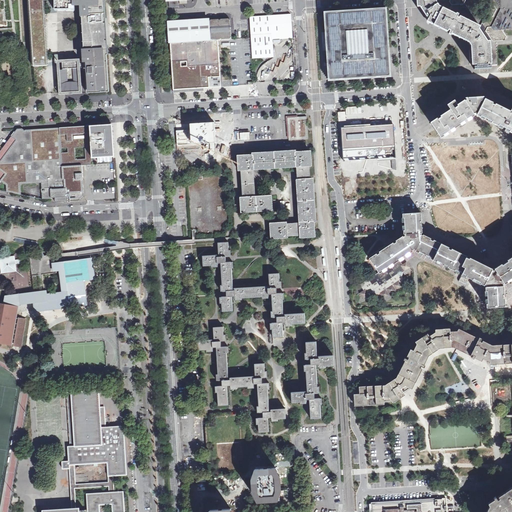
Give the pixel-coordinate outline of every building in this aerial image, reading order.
[(43,0),(29,0),(34,67),(48,66),(45,26),(43,0)] [(82,4),(82,15),(83,33),(107,32),(107,16),(105,0),(56,0),(56,10),(77,10),(76,4),(79,4),(82,4)] [(473,46),(474,64),(477,64),(489,64),(488,42),(488,40),(480,29),(479,28),(457,17),(448,13),(441,10),(434,6),(434,0),(418,0),(419,7),(428,19),(434,22),(449,30),(453,32),(461,36),(470,41),(473,46)] [(479,27),(479,28),(480,29),(488,40),(488,42),(505,40),(506,37),(503,29),(511,29),(511,0),(450,0),(450,2),(452,5),(448,13),(457,17),(462,8),(473,7),(475,3),(472,0),(485,0),(490,6),(486,13),(489,17),(487,20),(483,20),(479,27)] [(336,11),(324,12),(325,28),(326,35),(326,44),(329,81),(391,77),(387,8),(336,11)] [(250,17),(253,58),(274,57),(273,40),(292,38),(291,14),(250,17)] [(230,18),(210,20),(211,41),(231,40),(230,18)] [(169,22),(170,43),(211,41),(210,20),(169,22)] [(108,47),(107,32),(83,33),(84,49),(85,61),(82,61),(80,61),(80,59),(57,60),(60,95),(82,93),(80,68),(85,67),(87,93),(111,92),(108,47)] [(211,41),(170,43),(173,78),(240,73),(239,40),(231,40),(211,41)] [(511,114),(484,100),(482,100),(479,99),(476,98),(467,101),(465,102),(465,100),(464,101),(462,98),(460,99),(462,102),(460,103),(458,101),(456,102),(458,105),(457,105),(458,106),(455,108),(455,107),(454,107),(441,116),(442,117),(439,119),(438,118),(431,122),(431,123),(432,125),(433,127),(435,129),(436,130),(441,138),(444,136),(443,135),(447,132),(448,133),(447,132),(450,130),(451,131),(451,130),(455,127),(455,128),(461,124),(460,123),(464,121),(464,122),(468,120),(467,119),(471,116),(472,118),(474,116),(475,116),(474,114),(475,113),(477,114),(511,130),(511,114)] [(289,141),(309,140),(308,117),(298,118),(298,116),(286,117),(288,139),(289,139),(289,141)] [(113,157),(111,124),(90,126),(92,158),(113,157)] [(90,126),(59,128),(25,130),(25,131),(22,128),(17,129),(12,137),(0,152),(0,181),(6,185),(7,192),(21,195),(21,179),(42,183),(42,199),(52,199),(52,198),(58,198),(59,199),(61,201),(64,202),(65,202),(65,197),(78,196),(80,194),(79,191),(82,191),(83,190),(83,185),(83,182),(82,165),(93,164),(92,158),(90,126)] [(251,155),(238,156),(238,165),(239,171),(243,170),(244,198),(241,198),(241,199),(241,202),(242,212),(270,210),(272,210),(271,196),(270,197),(256,197),(254,197),(253,169),(255,169),(257,169),(267,168),(269,168),(271,168),(278,168),(280,167),(294,167),(298,167),(299,181),(297,181),(298,194),(298,196),(299,210),(299,222),(299,224),(291,225),(288,225),(287,225),(286,223),(271,224),(271,238),(281,237),(283,237),(287,237),(287,235),(300,234),(300,237),(314,237),(313,223),(313,221),(315,221),(314,212),(314,209),(313,192),(313,187),(313,184),(312,180),(309,180),(308,166),(312,166),(311,152),(301,152),(295,152),(295,151),(253,154),(253,155),(251,155)] [(202,163),(195,163),(195,180),(189,181),(191,229),(198,228),(198,235),(207,234),(224,233),(224,227),(230,227),(228,178),(220,178),(220,172),(203,173),(202,163)] [(511,258),(502,266),(500,267),(498,269),(495,270),(494,271),(492,270),(492,269),(485,265),(470,258),(460,253),(459,252),(452,249),(451,250),(448,249),(449,247),(441,244),(434,240),(433,241),(430,240),(431,239),(423,235),(423,236),(421,235),(421,233),(422,233),(422,224),(420,224),(420,221),(422,221),(421,213),(410,213),(407,214),(403,214),(404,214),(404,217),(403,218),(403,222),(405,222),(405,225),(404,225),(404,230),(405,230),(405,234),(404,234),(406,234),(406,236),(404,237),(403,236),(396,241),(397,242),(394,244),(393,243),(387,247),(380,252),(379,252),(380,253),(378,255),(377,254),(376,254),(370,258),(375,266),(378,272),(380,274),(379,272),(382,270),(383,272),(387,269),(386,267),(388,266),(389,267),(393,265),(392,263),(398,260),(399,259),(400,260),(403,258),(403,256),(405,255),(406,256),(408,255),(410,253),(409,252),(412,250),(413,251),(412,250),(414,249),(416,250),(415,251),(416,251),(416,250),(420,252),(419,253),(423,255),(424,253),(426,255),(426,256),(431,259),(432,257),(434,258),(438,261),(437,262),(441,264),(442,262),(445,264),(444,265),(449,268),(450,266),(452,267),(451,269),(452,269),(453,268),(456,269),(455,271),(459,273),(460,271),(463,273),(462,274),(468,277),(468,276),(470,276),(478,280),(477,282),(484,285),(485,284),(487,285),(487,287),(488,295),(488,307),(490,307),(503,306),(502,286),(502,284),(504,283),(509,279),(511,276),(511,258)] [(228,242),(218,243),(219,257),(217,257),(217,255),(203,256),(203,266),(211,265),(212,267),(217,267),(217,262),(221,262),(223,285),(220,285),(221,291),(227,291),(227,297),(220,297),(220,303),(222,303),(222,311),(232,310),(232,297),(235,296),(236,300),(241,300),(241,298),(262,297),(262,299),(268,299),(268,294),(272,294),(273,311),(271,311),(271,317),(277,317),(277,323),(270,324),(270,330),(273,330),(273,337),(283,336),(282,323),(286,323),(286,326),(292,326),(292,324),(305,323),(305,313),(285,314),(285,316),(283,316),(283,310),(282,293),(276,294),(276,288),(279,288),(280,288),(279,273),(269,274),(270,288),(268,288),(268,286),(235,288),(235,290),(233,291),(232,268),(233,268),(233,261),(226,262),(226,257),(229,256),(228,242)] [(495,255),(502,266),(511,258),(511,247),(510,249),(506,242),(495,250),(497,254),(495,255)] [(0,303),(0,342),(21,347),(26,318),(16,317),(19,307),(12,306),(13,305),(36,301),(37,311),(66,307),(66,306),(89,304),(89,301),(84,301),(81,280),(92,279),(90,259),(79,261),(78,254),(64,256),(64,261),(61,261),(61,263),(56,264),(55,258),(31,262),(32,274),(38,273),(65,269),(68,296),(47,299),(47,292),(7,296),(6,301),(9,302),(9,305),(0,303)] [(14,257),(0,258),(2,272),(16,271),(15,264),(22,263),(22,260),(15,261),(14,257)] [(400,260),(399,259),(398,260),(392,263),(393,265),(389,267),(388,266),(386,267),(387,269),(383,272),(382,270),(379,272),(380,274),(378,272),(360,285),(364,290),(360,293),(364,299),(371,294),(375,295),(376,297),(379,297),(380,300),(382,300),(404,286),(405,283),(403,281),(404,278),(402,276),(403,273),(410,267),(407,262),(403,264),(400,260)] [(468,277),(462,274),(458,281),(466,285),(468,282),(468,281),(470,276),(468,276),(468,277)] [(475,285),(473,288),(478,291),(478,296),(488,295),(487,287),(487,285),(485,284),(484,285),(477,282),(475,285)] [(285,408),(271,409),(271,412),(269,412),(268,389),(270,389),(269,383),(263,383),(262,378),(267,378),(267,371),(265,371),(265,363),(254,364),(255,378),(253,378),(253,376),(230,377),(230,380),(228,380),(226,353),(228,353),(228,347),(221,347),(221,341),(226,341),(225,335),(224,335),(223,327),(213,328),(214,342),(212,342),(212,340),(198,341),(199,351),(207,350),(207,352),(213,351),(213,348),(216,348),(218,374),(216,374),(216,381),(221,380),(221,386),(215,386),(215,392),(217,392),(218,406),(228,405),(227,386),(231,386),(231,389),(237,389),(237,387),(248,387),(248,388),(254,388),(253,384),(258,384),(259,407),(257,407),(258,413),(262,412),(263,418),(256,418),(256,425),(258,425),(259,432),(269,432),(268,418),(272,417),(272,421),(278,421),(278,419),(286,418),(285,408)] [(488,362),(511,360),(511,345),(493,347),(492,347),(486,344),(457,329),(449,330),(449,345),(453,345),(488,362)] [(444,345),(449,345),(449,330),(439,330),(435,331),(415,344),(398,379),(385,387),(359,388),(359,393),(354,394),(355,401),(355,403),(391,401),(405,392),(410,389),(427,354),(439,346),(444,345)] [(310,359),(310,365),(304,365),(304,372),(306,371),(307,394),(305,394),(305,392),(291,393),(292,402),(300,402),(300,404),(306,403),(305,400),(309,400),(310,419),(321,418),(320,405),(322,405),(322,398),(314,399),(313,393),(320,393),(319,386),(318,387),(316,364),(319,364),(320,368),(326,368),(326,366),(334,365),(333,355),(319,356),(319,358),(317,358),(316,342),(306,342),(307,353),(305,353),(305,359),(310,359)] [(511,401),(510,385),(510,384),(509,384),(493,385),(492,386),(493,402),(494,403),(510,402),(511,401)] [(74,447),(107,445),(106,427),(105,412),(100,412),(100,407),(100,399),(99,390),(71,392),(74,447)] [(243,463),(250,463),(249,452),(248,452),(246,421),(240,421),(240,415),(211,416),(212,423),(206,423),(208,465),(214,465),(215,471),(243,470),(243,463)] [(73,446),(68,446),(69,461),(62,461),(63,469),(70,468),(70,465),(74,464),(107,463),(108,476),(113,476),(127,475),(124,426),(106,427),(107,445),(74,447),(73,446)] [(70,465),(70,468),(72,508),(75,508),(74,488),(109,486),(109,492),(114,492),(113,476),(108,476),(108,482),(76,484),(74,464),(70,465)] [(255,469),(256,478),(252,478),(253,483),(255,483),(255,487),(253,487),(253,492),(257,492),(258,501),(266,500),(266,498),(270,498),(270,500),(278,500),(277,491),(281,491),(281,485),(279,485),(278,481),(280,481),(280,476),(276,476),(276,467),(268,468),(268,470),(264,470),(264,468),(255,469)] [(511,509),(511,496),(508,490),(492,500),(488,503),(490,505),(486,511),(504,511),(506,511),(508,511),(509,511),(511,509)] [(124,511),(124,491),(114,492),(109,492),(87,494),(88,511),(79,511),(79,508),(75,508),(72,508),(43,510),(43,511),(124,511)] [(446,511),(446,499),(371,504),(372,509),(372,511),(446,511)]
